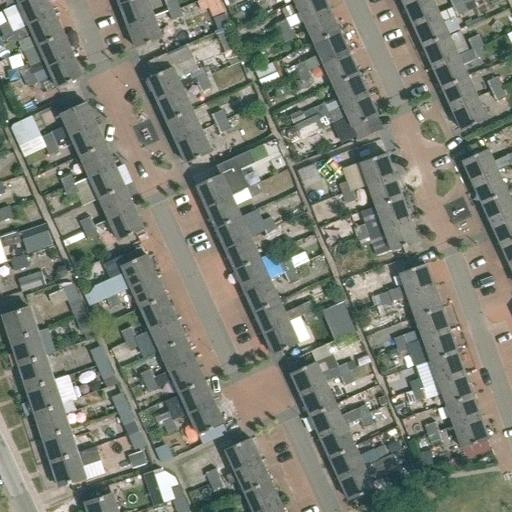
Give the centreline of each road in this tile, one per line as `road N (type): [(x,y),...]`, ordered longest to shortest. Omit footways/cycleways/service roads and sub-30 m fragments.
road 1 (residential): [(329,511),(286,415),(238,379),(75,0)]
road 2 (residential): [(511,423),(401,105),(352,0)]
